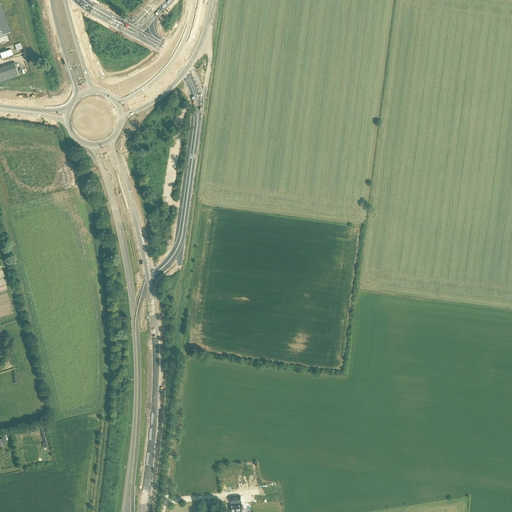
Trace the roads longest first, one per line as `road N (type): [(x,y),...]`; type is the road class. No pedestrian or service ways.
road 1 (trunk): [(142,511),(154,327),(137,226),(114,153)]
road 2 (trunk): [(100,166),(136,335),(127,511)]
road 3 (primary): [(114,108),(178,75),(196,52),(211,0)]
road 4 (unknown): [(159,499),(182,359)]
